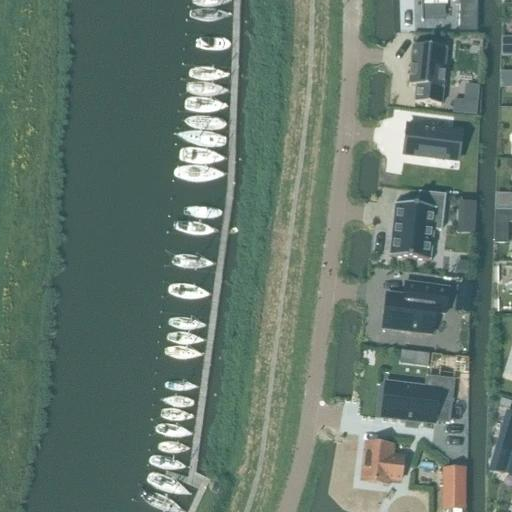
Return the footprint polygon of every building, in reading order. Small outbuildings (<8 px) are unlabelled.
[(422,0),(423,12),(444,12),(446,12),(446,8),(458,7),(459,2),(458,0),(422,0)] [(474,2),(459,2),(458,7),(458,34),(475,34),(475,17),(476,2),(474,2)] [(411,48),(408,87),(414,88),(413,104),(440,107),(442,90),(445,51),(411,48)] [(452,102),(451,115),(461,116),(461,106),(462,103),(452,102)] [(461,106),(461,116),(475,117),(476,107),(461,106)] [(405,123),(400,158),(444,163),(458,165),(462,130),(448,128),(405,123)] [(439,232),(444,197),(416,194),(415,207),(392,204),(386,258),(428,263),(432,231),(439,232)] [(457,204),(456,224),(468,225),(474,225),(475,212),(475,205),(457,204)] [(494,214),(494,224),(498,224),(506,224),(511,224),(511,213),(499,214),(494,214)] [(385,296),(380,331),(431,338),(434,316),(445,317),(448,289),(402,283),(401,298),(385,296)] [(457,286),(455,300),(468,302),(469,302),(471,288),(468,288),(457,286)] [(384,383),(379,419),(434,426),(435,424),(448,425),(453,381),(425,378),(424,388),(384,383)] [(500,401),(498,408),(508,411),(510,404),(500,401)] [(511,415),(508,415),(491,469),(511,475),(511,415)] [(363,446),(359,483),(387,487),(388,484),(400,485),(403,458),(391,457),(392,449),(363,446)] [(442,471),(440,511),(463,511),(464,471),(442,471)]
